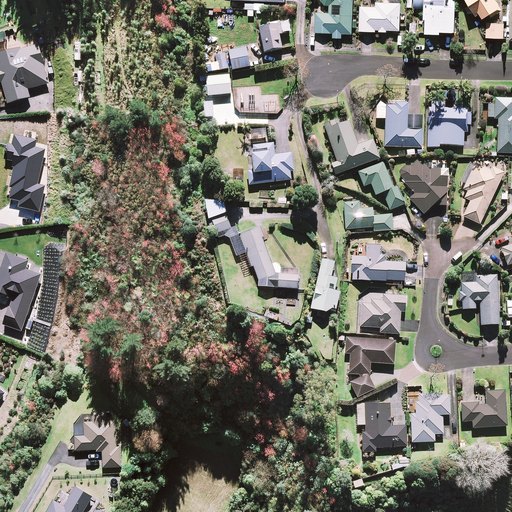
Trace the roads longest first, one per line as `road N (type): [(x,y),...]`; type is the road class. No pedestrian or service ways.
road 1 (residential): [(463,241),(440,257),(430,280),(433,354),(511,354)]
road 2 (residential): [(323,75),(359,66),(511,70)]
